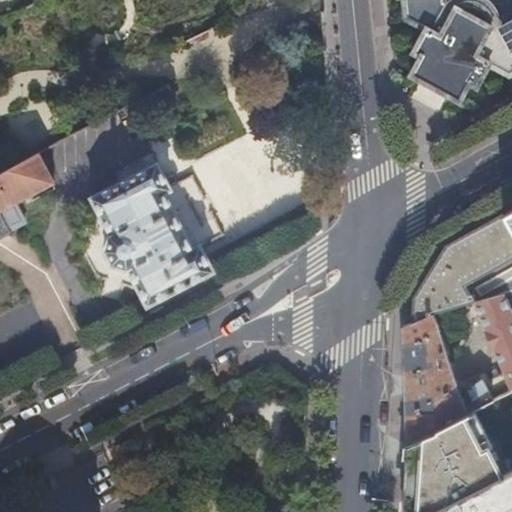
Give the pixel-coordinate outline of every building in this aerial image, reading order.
[(402,0),(404,17),(424,28),(412,51),(419,55),(410,73),(459,99),(469,82),(476,86),(490,63),(509,74),(511,72),(511,18),(506,22),(508,26),(501,30),(489,24),(489,20),(488,17),(487,13),(485,10),(483,7),(480,5),(477,3),(473,2),(470,2),(466,2),(463,2),(459,3),(456,5),(455,6),(446,0),(402,0)] [(54,181),(39,153),(0,173),(0,231),(6,228),(9,233),(10,236),(11,235),(7,228),(0,214),(0,209),(13,203),(54,181)] [(214,270),(200,244),(194,247),(180,220),(165,191),(171,188),(157,161),(92,196),(112,232),(109,234),(105,249),(113,264),(127,269),(130,267),(149,304),(214,270)] [(0,209),(0,214),(7,228),(22,220),(13,203),(0,209)] [(511,207),(502,213),(511,231),(511,207)] [(416,297),(415,319),(432,312),(437,311),(457,305),(475,300),(501,292),(511,288),(511,231),(502,213),(448,244),(416,297)] [(6,228),(0,231),(0,238),(9,233),(6,228)] [(511,389),(511,388),(511,319),(506,306),(501,292),(475,300),(483,318),(505,373),(511,389)] [(483,318),(475,300),(457,305),(465,325),(483,318)] [(437,311),(432,312),(438,329),(443,327),(437,311)] [(403,355),(407,442),(436,428),(436,427),(472,409),(493,398),(484,382),(482,377),(467,388),(458,389),(438,329),(432,312),(415,319),(402,324),(403,355)] [(7,375),(12,385),(21,381),(15,371),(7,375)] [(484,382),(493,398),(511,389),(505,373),(484,382)] [(436,428),(407,442),(404,493),(403,509),(404,511),(420,511),(460,496),(460,494),(500,475),(485,447),(490,445),(472,409),(436,427),(436,428)] [(502,511),(511,507),(511,468),(500,475),(460,494),(460,496),(420,511),(502,511)]
